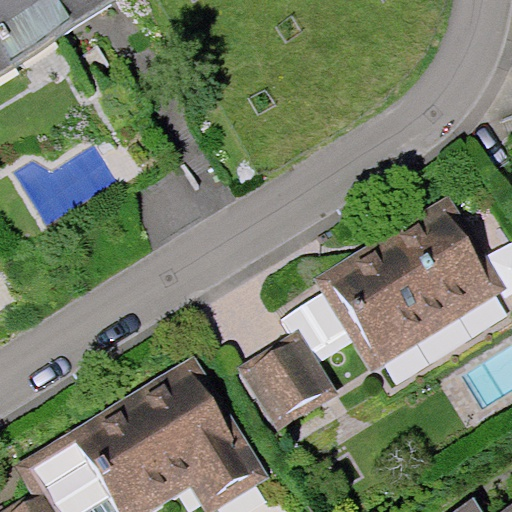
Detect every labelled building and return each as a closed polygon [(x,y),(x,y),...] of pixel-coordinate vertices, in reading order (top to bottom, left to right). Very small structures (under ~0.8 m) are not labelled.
[(0,0),(0,88),(127,9),(121,0),(0,0)] [(511,277),(464,198),(329,278),(385,371),(511,294),(511,277)] [(311,330),(252,366),(294,432),(352,396),(311,330)] [(17,511),(161,511),(209,482),(228,511),(287,473),(209,353),(30,468),(47,493),(17,511)] [(496,511),(489,500),(470,511),(496,511)]
